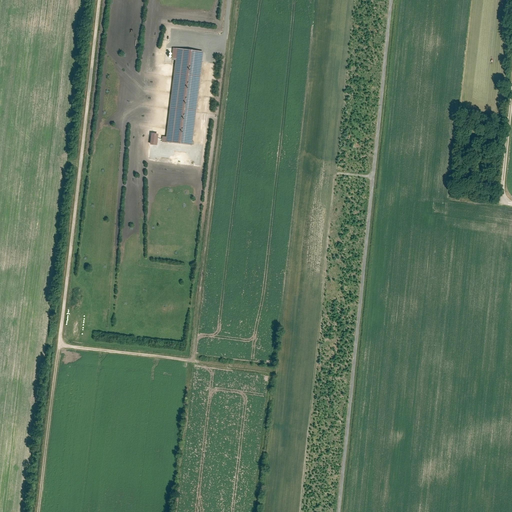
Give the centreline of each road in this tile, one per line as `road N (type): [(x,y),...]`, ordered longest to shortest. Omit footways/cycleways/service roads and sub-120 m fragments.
road 1 (track): [(99,0),(39,511)]
road 2 (track): [(390,0),(338,511)]
